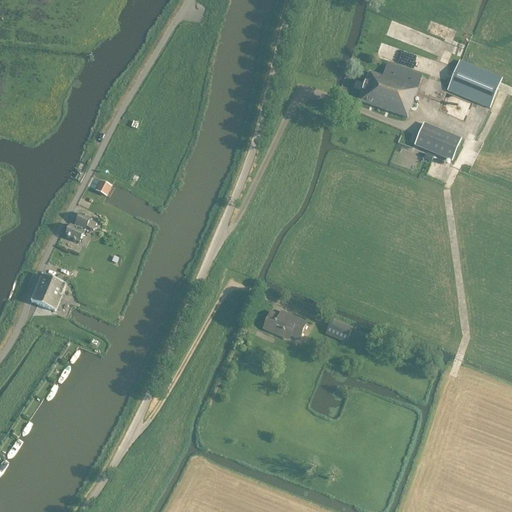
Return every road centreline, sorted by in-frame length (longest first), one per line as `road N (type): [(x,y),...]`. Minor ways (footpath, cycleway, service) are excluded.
road 1 (unclassified): [(82,511),(137,422),(219,234),(257,136),(291,0)]
road 2 (unclassified): [(0,355),(110,130),(186,0)]
